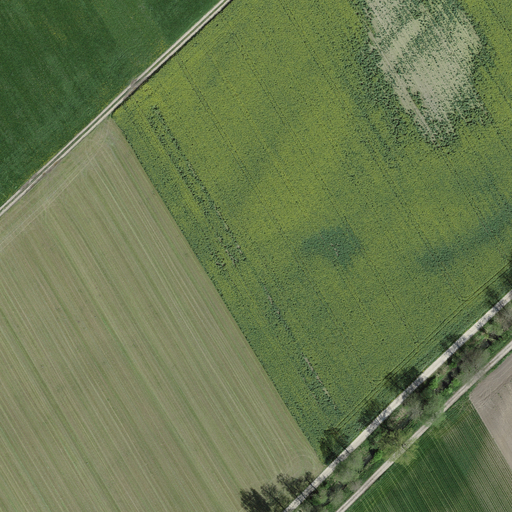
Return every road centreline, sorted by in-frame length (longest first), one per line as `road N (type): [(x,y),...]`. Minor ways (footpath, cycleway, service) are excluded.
road 1 (track): [(511,289),(287,511)]
road 2 (track): [(0,210),(224,0)]
road 3 (track): [(347,511),(511,351)]
